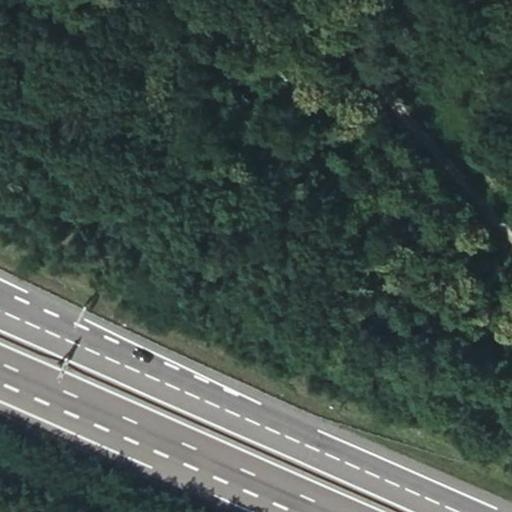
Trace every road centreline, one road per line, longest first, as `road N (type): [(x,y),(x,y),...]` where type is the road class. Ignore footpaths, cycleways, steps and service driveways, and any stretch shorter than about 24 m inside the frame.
road 1 (track): [(0,217),(511,455)]
road 2 (trunk): [(452,511),(0,311)]
road 3 (trunk): [(0,363),(332,511)]
